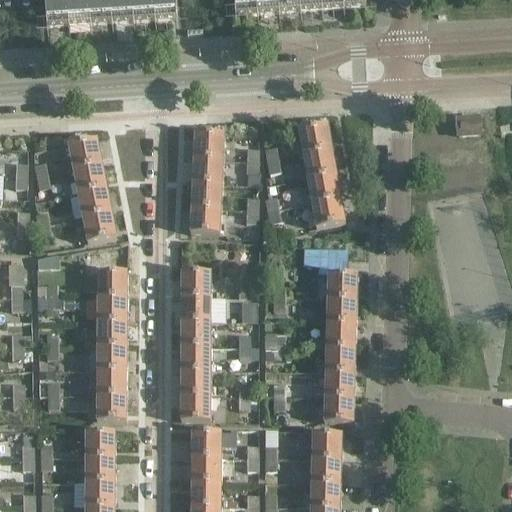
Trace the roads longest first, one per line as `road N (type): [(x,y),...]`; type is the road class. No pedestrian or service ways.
road 1 (residential): [(155,85),(151,511)]
road 2 (residential): [(404,89),(389,410)]
road 3 (tertiary): [(155,85),(310,74)]
road 4 (tertiary): [(0,94),(155,85)]
road 5 (residential): [(389,410),(511,421)]
